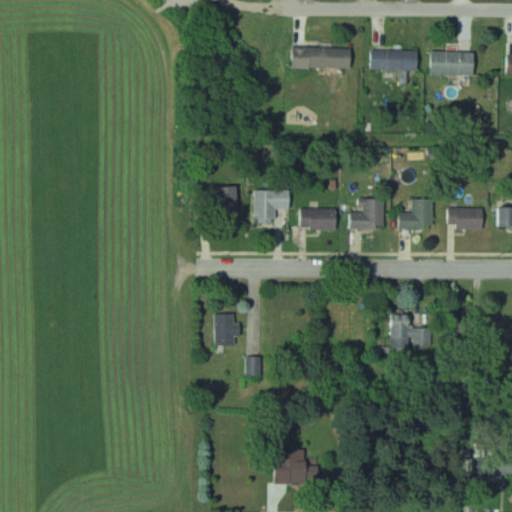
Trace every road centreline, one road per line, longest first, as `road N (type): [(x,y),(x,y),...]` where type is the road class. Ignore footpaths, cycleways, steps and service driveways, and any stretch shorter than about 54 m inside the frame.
road 1 (residential): [(511,269),(198,268)]
road 2 (residential): [(356,10),(511,11)]
